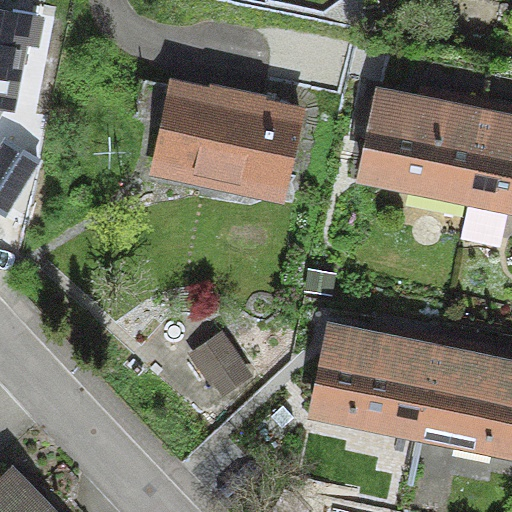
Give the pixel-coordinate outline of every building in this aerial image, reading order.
[(32,13),(0,7),(0,105),(16,108),(32,13)] [(210,86),(170,78),(149,175),(284,204),(305,108),(266,100),(267,94),(211,82),(210,86)] [(373,96),(357,180),(511,209),(511,122),(449,110),(373,96)] [(40,161),(4,139),(0,146),(0,214),(5,218),(40,161)] [(312,409),(387,424),(459,438),(511,447),(511,362),(328,326),(312,409)] [(69,511),(15,454),(0,468),(0,511),(69,511)]
